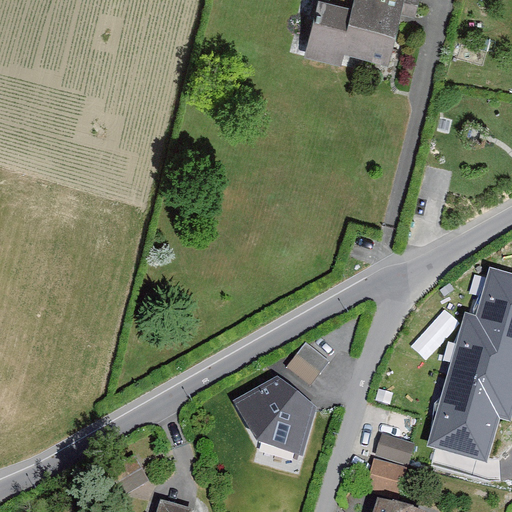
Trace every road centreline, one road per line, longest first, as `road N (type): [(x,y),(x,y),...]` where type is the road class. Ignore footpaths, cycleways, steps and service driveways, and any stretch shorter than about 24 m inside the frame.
road 1 (residential): [(401,275),(0,492)]
road 2 (residential): [(322,511),(401,275)]
road 3 (residential): [(401,275),(511,215)]
